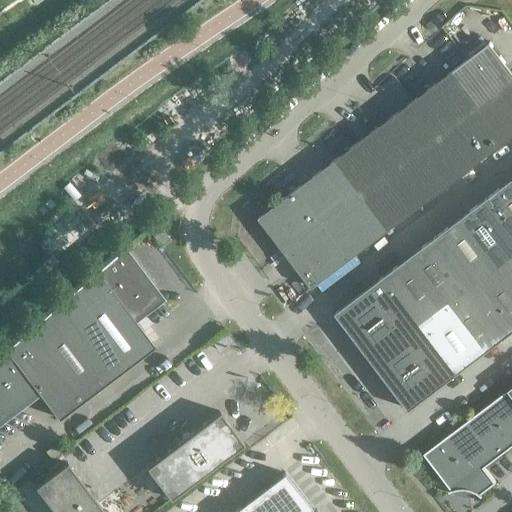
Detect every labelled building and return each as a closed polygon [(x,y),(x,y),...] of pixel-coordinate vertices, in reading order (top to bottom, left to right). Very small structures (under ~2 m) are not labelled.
[(511,70),(490,42),(451,71),(259,217),(312,287),(511,135),(511,70)] [(511,177),(335,312),(409,409),(511,330),(511,177)] [(146,225),(147,227),(161,245),(170,239),(155,219),(146,225)] [(122,247),(51,308),(0,352),(0,416),(13,407),(11,403),(34,386),(58,418),(154,345),(130,313),(138,307),(141,310),(159,296),(122,247)] [(448,492),(455,490),(463,488),(470,489),(477,492),(483,497),(484,496),(481,493),(496,482),(484,467),(511,445),(511,386),(424,453),(451,489),(447,491),(448,492)] [(243,443),(219,411),(146,466),(170,499),(243,443)] [(105,511),(67,461),(35,486),(54,511),(105,511)] [(314,511),(284,472),(238,507),(231,511),(317,511),(316,511),(314,511)]
